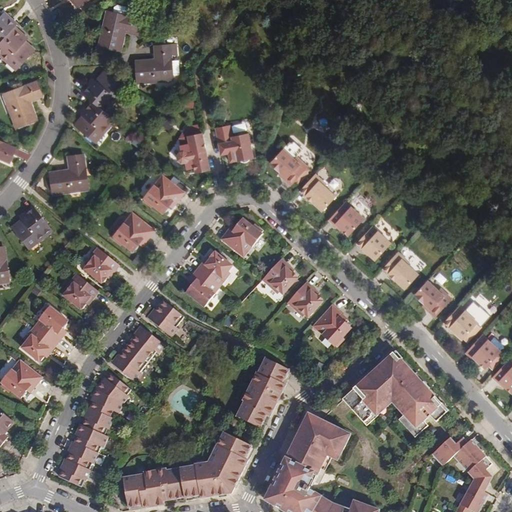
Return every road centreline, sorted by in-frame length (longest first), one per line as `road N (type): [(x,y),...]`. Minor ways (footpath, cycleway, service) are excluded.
road 1 (residential): [(34,490),(91,364),(211,207),(237,199),(270,213),(399,326)]
road 2 (residential): [(243,509),(302,396),(334,385),(399,326)]
road 3 (residential): [(35,0),(61,64),(61,103),(34,167),(0,204)]
road 4 (residential): [(399,326),(424,339),(511,438)]
